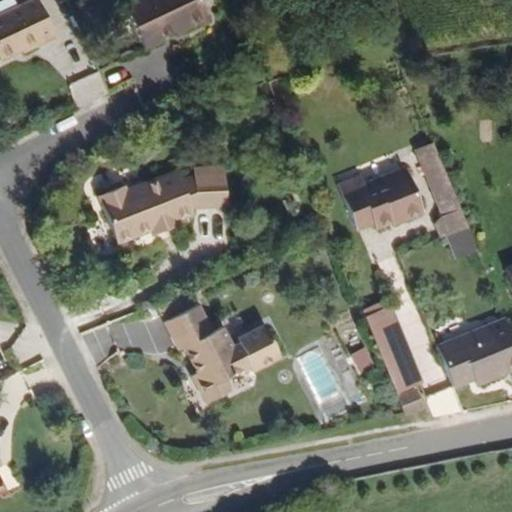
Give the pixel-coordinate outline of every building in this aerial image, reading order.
[(205,47),(224,39),(207,0),(191,0),(118,30),(136,74),(176,59),(173,52),(189,45),(201,40),(205,47)] [(27,62),(54,49),(36,9),(0,25),(0,70),(25,59),(27,62)] [(192,52),(205,47),(201,40),(189,45),(192,52)] [(78,108),(107,95),(95,70),(66,83),(78,108)] [(448,236),(470,229),(436,145),(421,150),(447,216),(435,225),(440,238),(448,236)] [(391,213),(421,203),(409,167),(364,181),(360,170),(340,176),(356,223),(373,216),(376,223),(392,218),(391,213)] [(124,193),(97,205),(117,249),(149,235),(152,239),(179,227),(177,222),(193,216),(191,212),(225,209),(222,168),(211,169),(212,178),(194,179),(180,183),(176,176),(136,194),(127,198),(124,193)] [(194,179),(212,178),(211,169),(193,170),(194,179)] [(392,218),(394,223),(424,213),(421,203),(391,213),(392,218)] [(454,252),(476,245),(470,229),(448,236),(454,252)] [(454,252),(455,256),(478,249),(476,245),(454,252)] [(185,309),(180,298),(179,299),(160,307),(165,318),(185,309)] [(144,314),(153,310),(150,303),(141,307),(144,314)] [(186,314),(168,324),(183,354),(190,350),(202,375),(195,378),(210,406),(222,400),(234,394),(230,384),(255,370),(257,374),(284,359),(266,328),(240,343),(243,348),(236,351),(234,347),(225,329),(216,334),(201,307),(186,314)] [(420,385),(406,351),(390,313),(389,309),(365,319),(382,361),(397,397),(400,395),(420,385)] [(473,378),(476,384),(511,368),(511,332),(507,319),(437,346),(452,386),(473,378)] [(345,354),(356,370),(369,361),(357,345),(345,354)] [(425,395),(433,419),(459,410),(450,386),(425,395)] [(427,411),(420,393),(402,400),(408,418),(427,411)]
